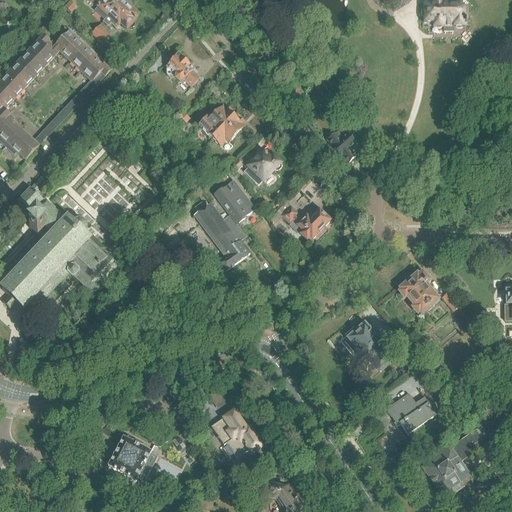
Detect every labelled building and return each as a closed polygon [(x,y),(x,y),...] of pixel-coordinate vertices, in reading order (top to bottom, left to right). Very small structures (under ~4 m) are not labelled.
[(105,20),(108,17),(122,1),(121,0),(90,0),(99,8),(96,12),(105,20)] [(422,13),(422,19),(424,19),(424,28),(435,28),(438,30),(439,30),(441,30),(443,28),(445,28),(445,32),(455,32),(455,28),(456,28),(459,30),(461,30),(462,29),(464,28),(466,28),(466,26),(468,26),(468,19),(466,19),(466,8),(462,4),(454,4),(454,0),(447,0),(448,4),(444,4),(444,3),(434,3),(434,4),(424,4),(424,7),(423,7),(423,10),(424,10),(424,13),(422,13)] [(116,30),(122,25),(128,31),(136,22),(135,21),(139,17),(122,1),(108,17),(105,20),(103,23),(108,28),(111,25),(116,30)] [(78,8),(75,6),(71,2),(67,6),(74,12),(78,8)] [(92,36),(101,45),(110,36),(100,27),(92,36)] [(26,161),(39,146),(13,121),(15,119),(5,110),(60,53),(93,84),(102,74),(106,77),(112,71),(70,31),(69,32),(65,29),(51,44),(49,42),(50,41),(44,36),(0,82),(0,158),(8,166),(19,154),(26,161)] [(170,80),(176,80),(179,83),(182,83),(184,81),(192,89),(200,80),(192,73),(194,71),(188,65),(189,64),(184,60),(183,61),(179,56),(178,57),(176,56),(172,59),(172,62),(168,66),(167,68),(168,69),(166,71),(167,77),(170,80)] [(213,141),(235,119),(231,115),(233,113),(228,109),(217,120),(215,118),(210,123),(207,121),(199,128),(213,141)] [(234,135),(245,125),(240,120),(238,123),(235,119),(213,141),(221,149),(227,143),(229,146),(237,138),(234,135)] [(347,166),(356,158),(350,152),(354,149),(349,143),(344,146),(335,136),(327,143),(347,166)] [(278,174),(281,170),(280,166),(268,154),(265,157),(262,153),(247,168),(263,183),(273,172),(274,173),(278,174)] [(232,168),(237,172),(244,164),(240,160),(232,168)] [(230,179),(235,175),(231,169),(225,173),(230,179)] [(43,203),(42,202),(35,196),(38,193),(40,194),(48,185),(43,180),(20,204),(24,208),(23,208),(28,212),(31,214),(43,203)] [(207,206),(206,207),(204,204),(196,209),(200,214),(195,217),(227,261),(220,266),(226,274),(250,256),(240,243),(246,239),(237,226),(247,219),(247,218),(256,211),(235,183),(225,190),(225,189),(215,197),(230,218),(224,223),(211,206),(208,208),(207,206)] [(68,221),(53,206),(51,205),(37,220),(39,221),(31,229),(39,238),(40,237),(43,241),(6,280),(4,278),(0,282),(0,283),(5,288),(3,291),(10,298),(4,304),(11,310),(17,304),(25,312),(27,310),(32,314),(70,275),(73,278),(75,277),(92,294),(108,290),(103,285),(119,268),(109,258),(108,259),(91,242),(92,241),(86,236),(87,235),(88,233),(88,231),(89,230),(88,228),(88,226),(86,225),(85,223),(83,223),(82,222),(80,223),(78,223),(76,224),(75,225),(69,220),(68,221)] [(291,209),(287,205),(278,214),(282,218),(289,225),(293,222),(298,227),(304,234),(301,236),(307,242),(309,239),(312,241),(324,228),(325,229),(330,223),(319,212),(314,218),(310,214),(307,218),(303,222),(298,216),(291,209)] [(434,288),(430,291),(425,285),(429,282),(423,274),(418,278),(417,277),(414,279),(414,278),(412,280),(411,279),(410,278),(409,278),(408,279),(407,279),(406,280),(405,282),(405,284),(406,285),(405,286),(405,287),(401,290),(402,292),(401,293),(405,298),(407,297),(408,298),(407,299),(413,306),(414,305),(419,312),(417,313),(418,314),(420,313),(426,320),(430,316),(427,312),(438,303),(437,302),(438,301),(435,297),(439,294),(434,288)] [(442,300),(465,327),(473,320),(450,293),(442,300)] [(384,343),(377,335),(378,334),(373,329),(371,331),(369,330),(368,330),(365,326),(366,326),(365,324),(363,325),(362,325),(361,325),(355,330),(356,332),(349,338),(350,339),(349,340),(358,351),(356,353),(353,356),(358,362),(361,359),(362,360),(364,358),(367,362),(370,359),(372,362),(371,363),(380,373),(390,364),(382,354),(381,355),(379,352),(383,348),(381,345),(384,343)] [(398,429),(401,427),(407,436),(436,417),(424,400),(415,405),(408,395),(385,411),(390,418),(391,418),(398,429)] [(253,455),(263,448),(250,429),(247,431),(235,413),(211,429),(224,448),(227,446),(237,460),(250,451),(253,455)] [(192,448),(189,446),(198,439),(193,423),(179,433),(169,441),(173,447),(174,449),(174,450),(175,451),(178,452),(179,454),(180,453),(182,455),(192,448)] [(481,441),(482,441),(488,437),(482,428),(476,432),(476,431),(422,469),(441,496),(442,496),(446,501),(454,495),(450,490),(461,483),(464,488),(473,482),(469,476),(460,463),(478,450),(481,454),(487,449),(481,441)] [(136,483),(151,455),(143,450),(133,444),(132,441),(128,439),(124,440),(109,468),(136,483)] [(264,489),(262,500),(277,502),(278,504),(277,504),(281,511),(282,510),(283,511),(299,511),(303,506),(289,487),(284,488),(269,486),(269,490),(264,489)]
